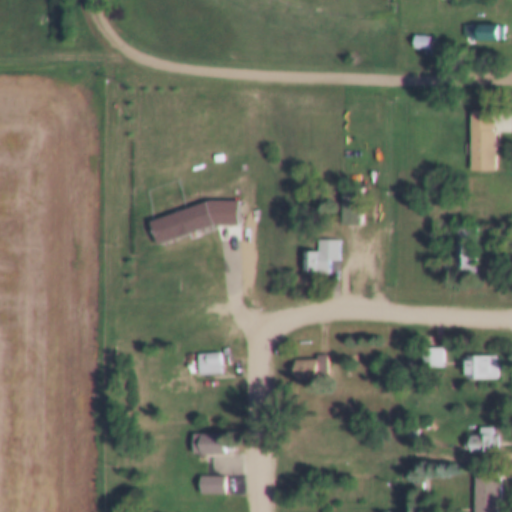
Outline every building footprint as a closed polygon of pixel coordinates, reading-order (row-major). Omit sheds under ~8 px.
[(459,13),(498,13),(498,30),(459,30),(459,13)] [(409,24),(425,24),(424,38),(408,37),(409,24)] [(464,27),(464,42),(504,42),(504,27),(464,27)] [(414,51),(430,51),(430,37),(414,37),(414,51)] [(466,100),(486,100),(486,120),(490,120),(490,159),(466,159),(466,100)] [(336,178),(355,178),(355,214),(336,214),(336,178)] [(342,226),(363,226),(363,188),(342,188),(342,226)] [(234,189),(234,214),(209,214),(154,234),(145,211),(204,189),(234,189)] [(451,213),(470,213),(470,259),(451,259),(451,213)] [(323,250),(323,262),(299,262),(299,241),(313,241),(313,228),(333,228),(333,250),(323,250)] [(318,240),(318,252),(304,252),(304,274),(329,275),(330,262),(339,262),(339,240),(318,240)] [(411,329),(411,340),(400,340),(400,329),(411,329)] [(438,336),(438,356),(418,356),(418,336),(438,336)] [(192,343),(216,341),(217,362),(194,364),(192,343)] [(313,354),(314,369),(291,370),(290,349),(311,348),(311,344),(321,343),(321,354),(313,354)] [(492,344),(492,369),(459,369),(459,344),(492,344)] [(422,349),(422,370),(443,370),(443,349),(422,349)] [(221,355),(199,355),(199,376),(221,376),(221,355)] [(498,357),(462,357),(462,382),(498,382),(498,357)] [(318,381),(318,377),(328,377),(327,358),(291,359),(292,382),(318,381)] [(464,427),(464,424),(474,424),(474,417),(487,417),(487,424),(491,424),(491,435),(487,435),(487,443),(464,443),(464,440),(459,440),(459,427),(464,427)] [(220,422),(220,442),(188,442),(188,422),(220,422)] [(495,429),(479,429),(479,436),(465,436),(465,454),(495,454),(495,429)] [(193,456),(225,456),(225,435),(193,435),(193,456)] [(195,464),(220,464),(220,483),(195,483),(195,464)] [(468,511),(468,469),(492,469),(492,493),(490,493),(490,505),(492,505),(492,511),(468,511)] [(225,478),(201,478),(201,494),(225,494),(225,478)]
